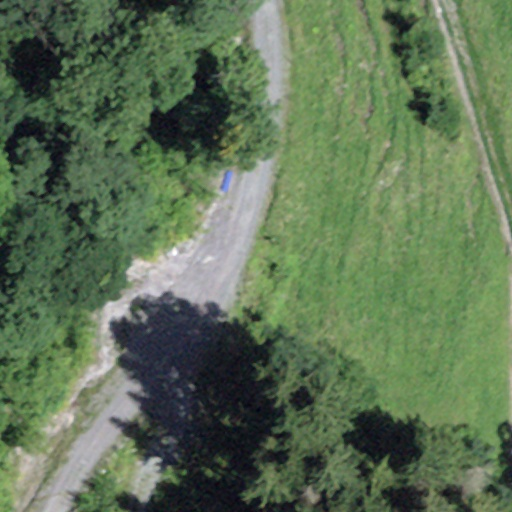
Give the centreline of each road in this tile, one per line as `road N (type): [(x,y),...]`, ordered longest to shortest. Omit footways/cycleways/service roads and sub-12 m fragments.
road 1 (track): [(263,0),(273,96),(184,364)]
road 2 (track): [(447,0),(511,260)]
road 3 (track): [(184,364),(102,436),(56,511)]
